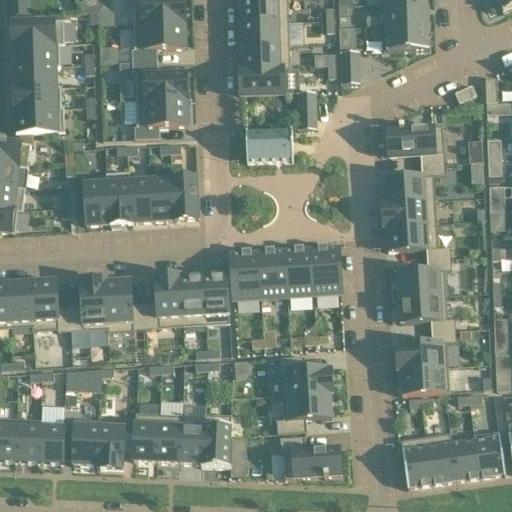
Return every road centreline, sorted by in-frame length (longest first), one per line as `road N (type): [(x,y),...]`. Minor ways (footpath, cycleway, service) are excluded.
road 1 (residential): [(375,511),(351,112),(466,65)]
road 2 (residential): [(0,259),(221,245),(216,0)]
